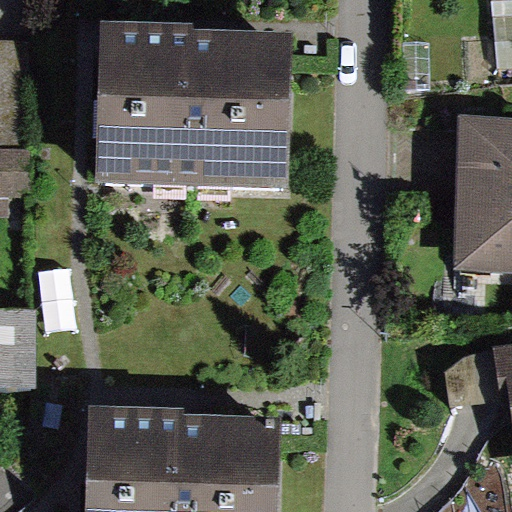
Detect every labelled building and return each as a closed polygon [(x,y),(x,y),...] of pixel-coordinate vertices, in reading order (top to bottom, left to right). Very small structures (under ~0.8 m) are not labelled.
[(192,21),(106,18),(100,181),(282,187),(287,34),(192,31),(192,21)] [(19,42),(0,41),(0,145),(18,146),(19,42)] [(511,120),(461,117),(458,274),(511,274),(511,120)] [(33,197),(32,150),(0,150),(0,213),(9,213),(9,197),(33,197)] [(0,388),(35,388),(35,304),(0,303),(0,388)] [(505,402),(511,401),(511,405),(511,347),(497,349),(505,402)] [(505,402),(497,349),(468,354),(446,375),(450,410),(505,402)] [(184,408),(90,406),(87,511),(276,511),(279,418),(184,416),(184,408)]
